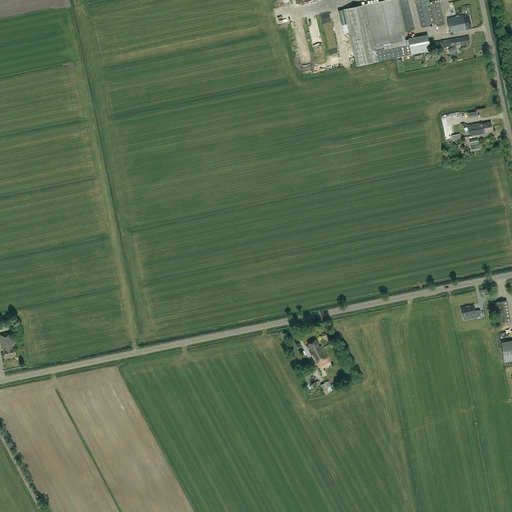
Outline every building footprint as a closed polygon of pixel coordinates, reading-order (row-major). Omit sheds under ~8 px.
[(408,39),(406,40),(404,31),(415,29),(407,0),(385,0),(344,10),(357,66),(378,61),(396,57),(396,61),(401,60),(401,56),(411,54),(408,39)] [(415,0),(421,28),(444,23),(439,2),(430,4),(429,1),(433,0),(415,0)] [(347,24),(344,10),(338,11),(342,25),(347,24)] [(447,18),(450,33),(466,30),(466,29),(471,27),(469,16),(463,17),(463,15),(447,18)] [(335,26),(339,47),(344,45),(340,25),(335,26)] [(431,34),(426,35),(429,51),(434,50),(434,49),(470,43),(469,36),(433,43),(431,34)] [(448,49),(451,55),(458,51),(455,46),(448,49)] [(468,126),(470,136),(485,133),(484,132),(492,130),(491,122),(482,124),(482,123),(468,126)] [(500,323),(502,323),(502,326),(505,326),(511,325),(510,321),(511,321),(508,300),(496,302),(500,323)] [(471,314),(472,318),(481,316),(479,309),(475,310),(474,306),(461,308),(463,316),(471,314)] [(14,343),(12,331),(0,333),(0,340),(2,348),(3,348),(6,358),(15,356),(12,343),(14,343)] [(308,344),(312,351),(310,352),(316,363),(327,357),(322,346),(320,347),(316,340),(308,344)] [(303,377),(304,379),(309,390),(313,388),(314,389),(321,386),(318,381),(311,384),(307,374),(303,377)] [(327,387),(322,389),(325,395),(333,391),(331,386),(327,388),(327,387)]
